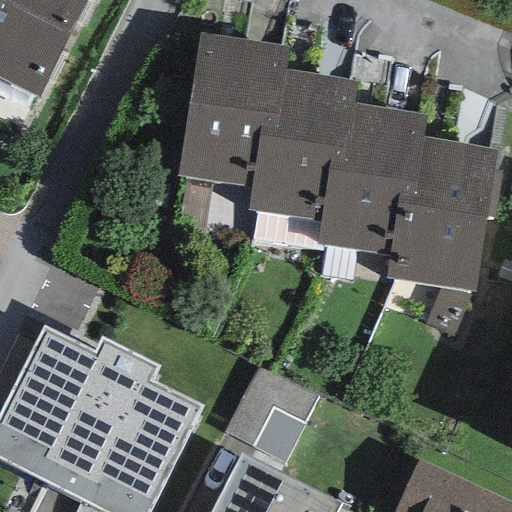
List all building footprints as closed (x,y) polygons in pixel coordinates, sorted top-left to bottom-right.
[(87,0),(0,0),(0,94),(37,111),(87,0)] [(283,55),(199,43),(178,183),(249,193),(245,220),(320,230),(317,253),(388,263),(384,286),(471,298),(491,163),(423,153),(426,130),(354,120),(358,97),(279,86),(283,55)] [(93,367),(43,342),(0,428),(0,475),(74,511),(153,511),(198,423),(147,398),(155,383),(99,355),(93,367)] [(331,511),(241,465),(217,511),(331,511)] [(511,511),(511,509),(421,466),(398,511),(511,511)]
